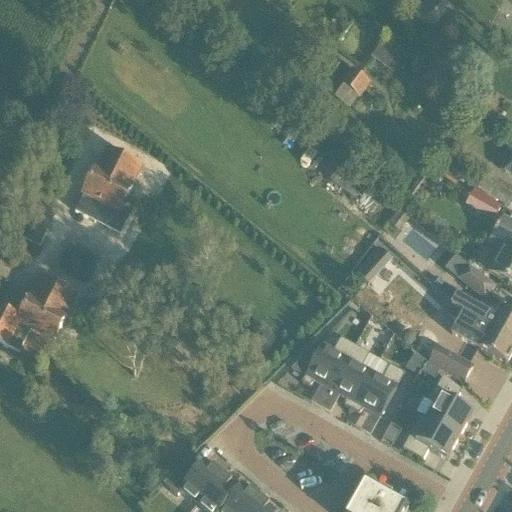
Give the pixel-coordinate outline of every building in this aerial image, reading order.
[(423,23),(437,5),(440,0),(415,0),(408,10),(423,23)] [(393,76),(405,59),(382,42),(370,59),(393,76)] [(349,110),(357,99),(358,100),(371,85),(352,70),(340,85),(342,87),(333,98),(349,110)] [(265,113),(259,121),(269,128),(275,120),(265,113)] [(125,200),(132,187),(131,186),(140,169),(106,152),(97,169),(83,196),(84,196),(75,214),(120,237),(129,219),(136,205),(125,200)] [(511,155),(502,173),(511,178),(511,155)] [(371,214),(383,199),(341,167),(329,182),(371,214)] [(473,193),(466,206),(493,221),(500,208),(473,193)] [(33,208),(25,222),(45,233),(53,219),(33,208)] [(511,224),(502,219),(488,243),(500,250),(487,272),(508,284),(506,289),(511,293),(511,224)] [(25,222),(17,237),(22,240),(37,248),(45,233),(25,222)] [(378,248),(354,274),(368,287),(391,261),(378,248)] [(495,289),(455,258),(445,271),(484,302),(495,289)] [(52,341),(66,316),(75,298),(41,280),(32,298),(31,298),(19,320),(0,310),(0,343),(17,352),(28,329),(52,341)] [(457,298),(451,309),(511,342),(511,316),(510,315),(500,310),(495,318),(495,319),(457,298)] [(511,342),(451,309),(445,320),(482,340),(477,350),(487,355),(505,365),(511,351),(511,342)] [(322,347),(301,384),(309,389),(314,384),(329,392),(354,348),(340,340),(333,353),(322,347)] [(329,392),(345,401),(343,408),(351,412),(371,375),(361,369),(368,356),(354,348),(329,392)] [(437,349),(427,367),(438,373),(463,387),(473,369),(437,349)] [(420,376),(428,362),(416,355),(408,370),(420,376)] [(300,362),(291,371),(300,376),(306,365),(300,362)] [(427,367),(423,374),(434,380),(438,373),(427,367)] [(363,411),(379,420),(404,376),(389,368),(382,381),(371,375),(351,412),(358,416),(363,411)] [(435,407),(427,421),(459,439),(472,416),(454,406),(461,393),(443,378),(429,403),(435,407)] [(420,418),(402,451),(422,463),(429,452),(446,462),(459,439),(427,421),(427,422),(420,418)] [(397,445),(404,430),(393,425),(386,440),(397,445)] [(211,470),(203,463),(179,493),(197,507),(222,477),(212,469),(211,470)] [(202,511),(220,511),(237,491),(230,486),(231,484),(222,477),(197,507),(202,511)] [(220,511),(249,511),(260,499),(251,491),(250,492),(242,486),(237,491),(220,511)] [(349,511),(407,511),(363,487),(349,511)] [(249,511),(273,511),(269,508),(270,507),(260,499),(249,511)]
